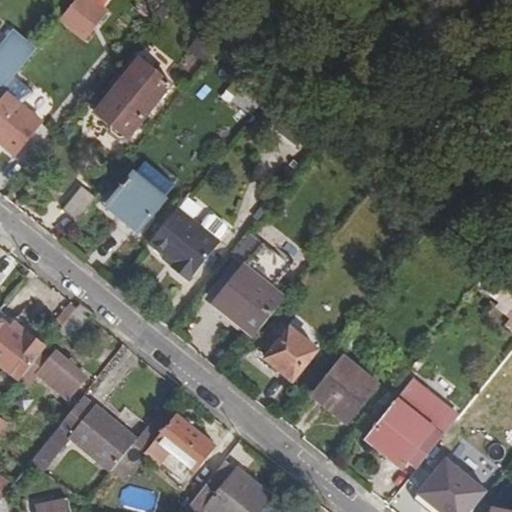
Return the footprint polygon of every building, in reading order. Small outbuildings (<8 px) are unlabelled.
[(111,9),(99,0),(77,0),(63,16),(89,37),(111,9)] [(0,92),(5,87),(39,46),(16,28),(0,47),(0,92)] [(189,78),(216,44),(196,28),(187,40),(196,48),(179,71),(189,78)] [(129,134),(172,81),(142,57),(99,110),(129,134)] [(254,110),(273,87),(248,68),(226,95),(234,101),(237,97),(254,110)] [(0,92),(0,137),(17,151),(43,119),(5,87),(0,92)] [(280,125),(303,143),(318,124),(296,106),(280,125)] [(111,201),(143,227),(168,196),(136,171),(111,201)] [(65,208),(79,219),(97,197),(83,186),(65,208)] [(143,227),(111,201),(106,197),(102,203),(138,232),(143,227)] [(204,224),(180,205),(151,241),(167,254),(176,261),(175,263),(174,265),(192,279),(223,240),(221,239),(230,228),(229,223),(218,213),(212,214),(204,224)] [(247,265),(265,279),(281,258),(264,244),(247,265)] [(166,256),(175,263),(176,261),(167,254),(166,256)] [(265,279),(274,286),(290,266),(281,258),(265,279)] [(217,301),(257,333),(287,296),(274,286),(265,279),(247,265),(217,301)] [(511,281),(492,265),(482,278),(505,297),(511,289),(511,281)] [(79,305),(61,328),(75,340),(97,312),(83,300),(79,305)] [(48,344),(2,309),(0,311),(0,360),(22,377),(25,372),(48,344)] [(296,376),(320,347),(294,326),(270,355),(296,376)] [(72,397),(90,375),(59,350),(41,372),(72,397)] [(350,420),(382,382),(347,354),(315,392),(350,420)] [(22,377),(17,383),(26,390),(35,380),(25,372),(22,377)] [(369,435),(385,448),(387,444),(410,463),(418,469),(463,414),(416,378),(369,435)] [(78,404),(52,435),(65,445),(73,435),(116,469),(139,440),(114,420),(96,407),(90,413),(78,404)] [(160,437),(200,470),(219,446),(180,413),(160,437)] [(0,416),(0,432),(8,422),(0,416)] [(404,470),(410,463),(387,444),(385,448),(381,453),(404,470)] [(29,511),(55,476),(32,461),(6,493),(10,511),(29,511)] [(262,511),(274,496),(256,482),(252,487),(234,473),(237,469),(227,461),(197,500),(212,511),(262,511)] [(252,487),(256,482),(238,468),(237,469),(234,473),(252,487)] [(95,495),(107,501),(118,480),(107,474),(95,495)] [(0,496),(9,484),(0,476),(0,496)] [(74,511),(72,499),(40,506),(41,511),(74,511)] [(511,511),(511,506),(499,503),(496,511),(511,511)]
